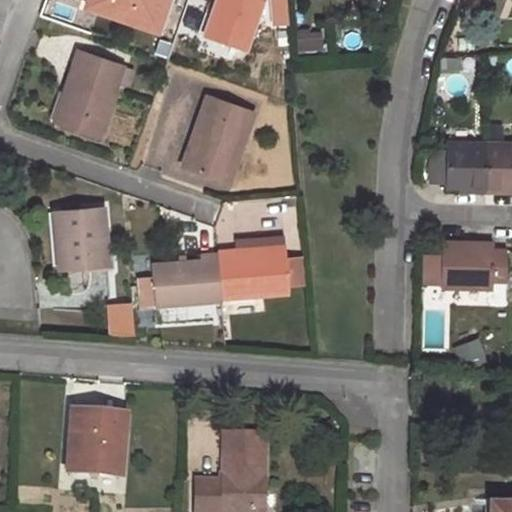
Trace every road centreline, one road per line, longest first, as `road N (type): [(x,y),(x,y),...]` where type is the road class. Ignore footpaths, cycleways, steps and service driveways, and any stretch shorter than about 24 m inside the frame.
road 1 (residential): [(0,354),(395,381),(393,511)]
road 2 (residential): [(437,0),(410,96),(397,216)]
road 3 (residential): [(205,211),(0,134)]
